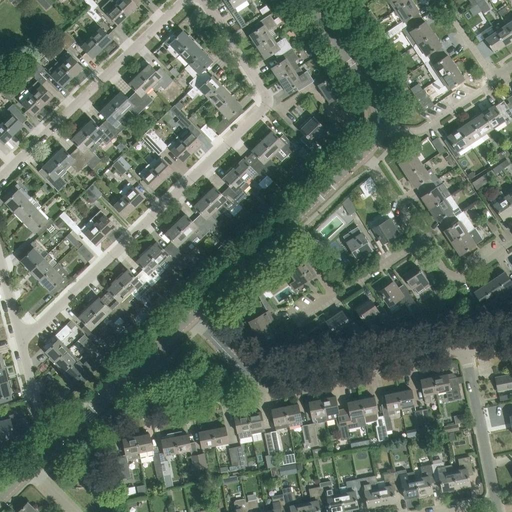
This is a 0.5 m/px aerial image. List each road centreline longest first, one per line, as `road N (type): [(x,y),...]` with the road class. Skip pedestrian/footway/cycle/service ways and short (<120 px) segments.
road 1 (residential): [(19,344),(267,105),(203,0)]
road 2 (residential): [(0,178),(182,0)]
road 3 (tertiary): [(191,318),(364,153)]
road 4 (unclassified): [(243,371),(267,379),(463,344)]
road 5 (residential): [(495,502),(463,344)]
road 6 (residential): [(112,391),(138,406),(226,387),(243,371)]
road 7 (residential): [(304,309),(422,239)]
road 8 (tertiary): [(377,127),(372,98),(315,12)]
road 9 (residential): [(494,79),(424,128),(377,127)]
